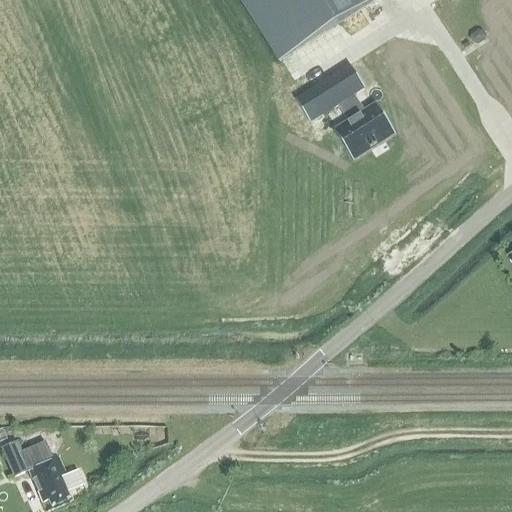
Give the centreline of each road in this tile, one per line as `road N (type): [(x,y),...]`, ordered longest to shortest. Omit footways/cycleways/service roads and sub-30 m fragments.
road 1 (unclassified): [(121,511),(294,383),(511,199)]
road 2 (track): [(204,453),(312,458),(404,434),(511,433)]
